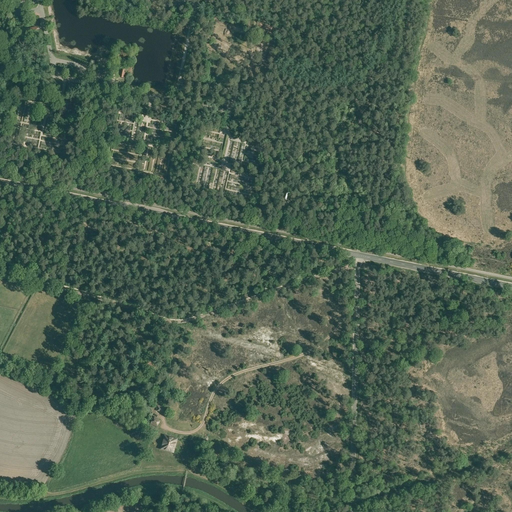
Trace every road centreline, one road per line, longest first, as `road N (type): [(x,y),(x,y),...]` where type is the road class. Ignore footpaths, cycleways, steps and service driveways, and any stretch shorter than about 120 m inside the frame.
road 1 (track): [(357,262),(179,322),(0,278)]
road 2 (secondary): [(357,254),(0,182)]
road 3 (unknown): [(412,0),(407,53),(400,71),(384,73),(380,117),(391,182),(413,232),(511,264)]
road 4 (track): [(186,472),(130,469),(47,480),(65,456),(73,413),(55,392),(0,364)]
road 5 (unclassified): [(351,511),(357,254)]
road 6 (secondary): [(511,287),(357,254)]
road 7 (track): [(352,500),(241,487),(235,496)]
